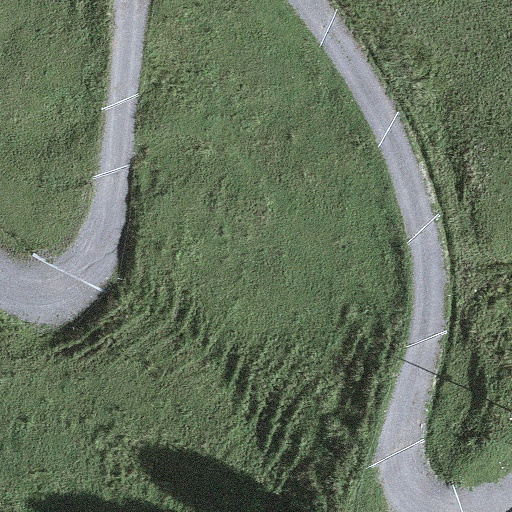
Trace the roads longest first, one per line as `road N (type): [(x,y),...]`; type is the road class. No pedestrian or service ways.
road 1 (track): [(511,497),(458,511),(433,506),(404,477),(404,425),(427,319),(426,244),(398,145),(310,0)]
road 2 (track): [(132,0),(114,173),(98,240),(71,276),(47,287),(0,276)]
